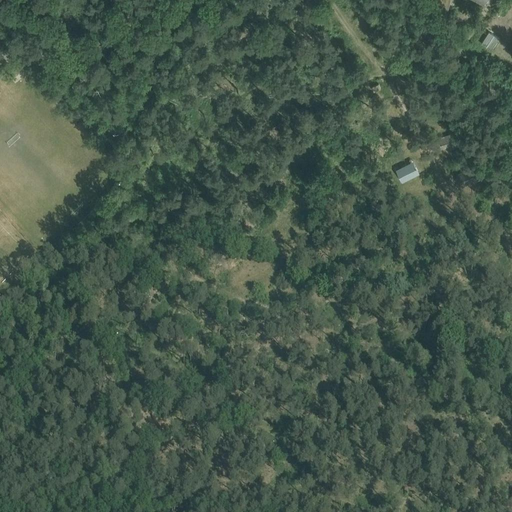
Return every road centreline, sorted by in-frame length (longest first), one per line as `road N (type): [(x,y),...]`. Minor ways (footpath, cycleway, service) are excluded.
road 1 (track): [(325,0),(389,80),(424,143)]
road 2 (unclassified): [(0,58),(94,52),(151,0)]
